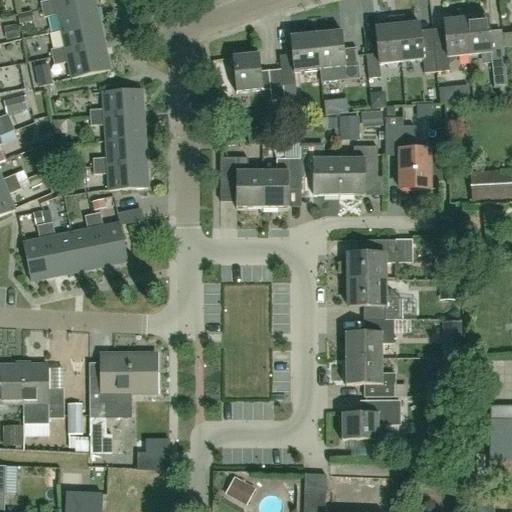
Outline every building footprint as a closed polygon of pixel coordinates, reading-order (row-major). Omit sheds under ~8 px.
[(44,11),(89,0),(49,0),(42,2),(44,11)] [(95,0),(89,0),(44,11),(45,18),(58,15),(62,31),(100,23),(95,0)] [(469,56),(465,11),(457,12),(458,21),(443,22),(446,48),(434,49),(436,74),(449,72),(447,59),(469,56)] [(495,87),(507,86),(501,36),(489,38),(487,17),(473,19),(472,11),(465,11),(469,56),(491,54),(495,87)] [(396,18),(401,64),(422,61),(424,75),(436,74),(434,49),(422,51),(419,24),(405,25),(404,17),(396,18)] [(401,64),(396,18),(389,19),(390,27),(375,28),(378,54),(365,55),(368,80),(380,79),(379,66),(401,64)] [(100,23),(62,31),(66,47),(51,50),(53,58),(106,46),(100,23)] [(316,35),(320,72),(346,69),(348,81),(359,80),(356,50),(344,52),(342,33),(316,35)] [(297,100),(296,86),(295,74),(320,72),(316,35),(290,38),(292,56),(280,57),(282,71),(285,101),(297,100)] [(106,46),(53,58),(55,66),(69,63),(73,80),(111,71),(106,46)] [(236,95),(263,92),(259,54),(232,57),(236,95)] [(268,73),(270,91),(271,103),(285,101),(282,71),(268,73)] [(93,109),(93,118),(145,114),(143,89),(108,91),(109,108),(93,109)] [(7,115),(27,110),(24,97),(3,102),(7,115)] [(145,114),(93,118),(94,125),(110,124),(111,141),(147,139),(145,114)] [(399,190),(429,190),(428,152),(414,152),(413,128),(403,128),(402,118),(385,119),(385,157),(399,157),(399,190)] [(147,139),(111,141),(112,157),(95,158),(96,166),(148,163),(147,139)] [(362,160),(338,160),(339,198),(366,197),(365,178),(377,178),(376,147),(362,148),(362,160)] [(300,148),(300,161),(301,180),(313,179),(313,198),(339,198),(338,160),(312,161),(312,148),(300,148)] [(247,159),(236,159),(220,160),(220,184),(236,184),(237,211),(262,210),(262,172),(248,172),(247,159)] [(277,172),(262,172),(262,210),(288,210),(288,192),(301,192),(301,180),(300,161),(276,162),(277,172)] [(148,163),(96,166),(96,174),(113,173),(114,190),(150,188),(148,163)] [(511,170),(470,173),(472,202),(511,199),(511,170)] [(0,187),(18,180),(16,174),(2,179),(0,173),(0,187)] [(48,176),(27,184),(29,189),(16,194),(20,205),(55,192),(48,176)] [(18,180),(0,187),(0,214),(14,209),(8,194),(22,188),(18,180)] [(102,214),(92,216),(103,269),(127,264),(120,225),(105,228),(102,214)] [(86,217),(89,231),(71,235),(79,273),(103,269),(92,216),(86,217)] [(71,235),(58,237),(55,223),(44,225),(55,278),(79,273),(71,235)] [(55,278),(44,225),(39,226),(42,241),(22,244),(30,283),(55,278)] [(347,255),(348,281),(385,281),(385,264),(397,264),(396,241),(372,241),(372,255),(347,255)] [(402,321),(401,300),(391,292),(385,292),(385,281),(348,281),(348,308),(373,307),(373,321),(394,321),(402,321)] [(373,321),(364,322),(364,334),(344,334),(345,360),(382,360),(382,345),(394,345),(394,321),(373,321)] [(445,327),(445,358),(462,358),(461,326),(445,327)] [(106,437),(106,435),(106,402),(130,402),(130,393),(157,393),(157,356),(102,356),(102,387),(89,387),(90,437),(90,454),(111,455),(111,437),(106,437)] [(383,375),(382,360),(345,360),(345,387),(364,386),(365,399),(394,398),(394,386),(396,386),(396,375),(383,375)] [(0,404),(23,404),(23,365),(0,365),(0,404)] [(48,425),(48,420),(64,419),(63,389),(47,390),(47,365),(23,365),(23,404),(24,426),(48,425)] [(379,442),(379,427),(400,427),(400,414),(400,402),(360,402),(360,415),(341,415),(341,442),(379,442)] [(67,405),(68,435),(83,435),(82,405),(67,405)] [(511,407),(490,408),(490,419),(489,460),(489,469),(496,470),(495,483),(511,484),(511,407)] [(3,428),(3,446),(22,447),(22,428),(3,428)] [(431,441),(409,441),(409,459),(431,459),(431,441)] [(277,457),(278,468),(301,467),(300,456),(277,457)] [(379,465),(340,466),(341,479),(379,477),(379,465)] [(467,479),(467,471),(443,471),(443,479),(467,479)] [(358,482),(358,491),(377,492),(378,483),(358,482)] [(493,511),(495,484),(474,484),(473,511),(493,511)] [(230,501),(254,508),(258,494),(233,487),(230,501)] [(100,511),(102,494),(66,493),(64,511),(100,511)] [(303,494),(303,511),(324,511),(325,495),(305,494),(303,494)]
